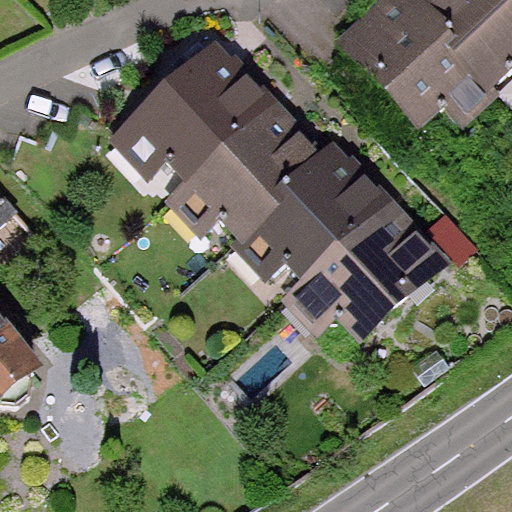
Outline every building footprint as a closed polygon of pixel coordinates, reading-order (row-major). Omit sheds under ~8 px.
[(505,97),(496,87),(420,0),(392,0),(392,1),(390,0),(385,0),(338,43),(421,134),(444,113),(463,134),(505,97)] [(511,0),(420,0),(496,87),(511,71),(511,0)] [(220,43),(112,142),(152,185),(170,169),(185,184),(165,202),(205,244),(223,227),(234,239),(226,247),(267,291),(284,275),(294,287),(278,302),(319,346),(338,328),(360,352),(454,265),(339,140),(323,155),(220,43)] [(0,231),(22,213),(0,188),(0,231)] [(0,401),(2,403),(19,404),(30,395),(33,379),(30,374),(43,364),(0,306),(0,401)]
